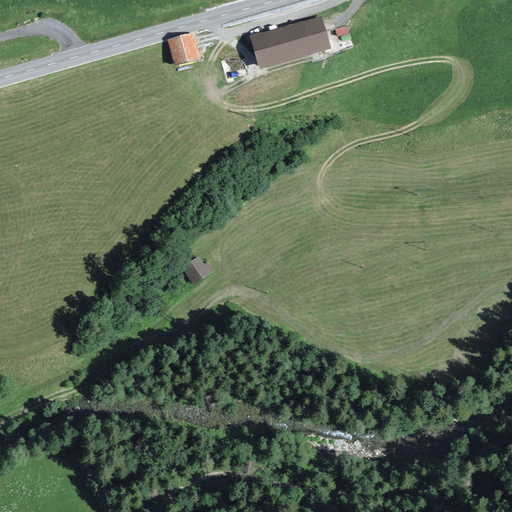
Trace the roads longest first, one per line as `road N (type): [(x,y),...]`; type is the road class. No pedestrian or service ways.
road 1 (track): [(254,79),(233,91),(242,108),(258,111),(431,60),(462,70),(449,105),(425,123),(359,144),(327,164)]
road 2 (track): [(142,511),(208,484),(409,482),(511,445)]
road 3 (secondary): [(0,78),(275,0)]
